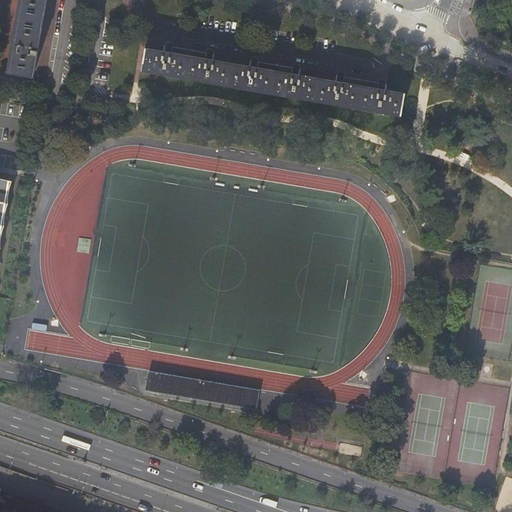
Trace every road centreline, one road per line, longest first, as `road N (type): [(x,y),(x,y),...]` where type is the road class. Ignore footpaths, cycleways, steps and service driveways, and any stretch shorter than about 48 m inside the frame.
road 1 (trunk): [(435,511),(122,402),(0,369)]
road 2 (trunk): [(281,511),(0,416)]
road 3 (trunk): [(0,449),(176,511)]
